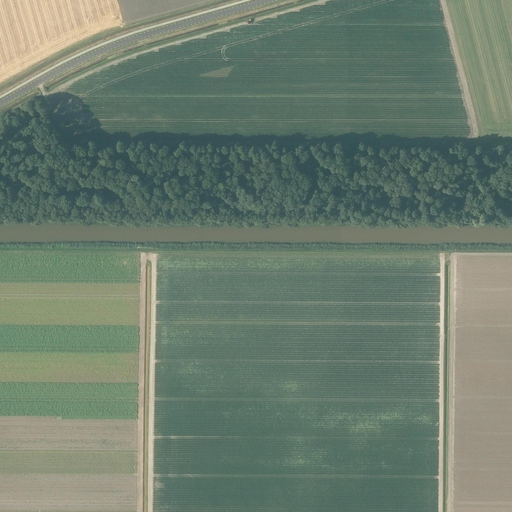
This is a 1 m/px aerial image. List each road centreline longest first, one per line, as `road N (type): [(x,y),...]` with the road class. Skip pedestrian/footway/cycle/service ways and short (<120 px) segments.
road 1 (track): [(0,186),(97,173),(283,166),(422,209),(511,213)]
road 2 (tertiary): [(0,103),(124,41),(268,0)]
